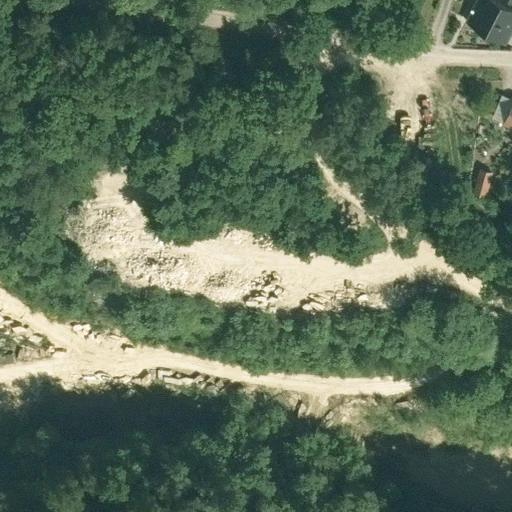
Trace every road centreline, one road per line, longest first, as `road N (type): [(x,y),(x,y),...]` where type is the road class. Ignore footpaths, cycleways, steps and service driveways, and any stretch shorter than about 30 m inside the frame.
road 1 (track): [(0,333),(74,374),(347,423),(392,426),(467,383),(511,379)]
road 2 (residential): [(511,52),(428,49),(202,0)]
road 3 (track): [(511,293),(423,249),(399,270),(249,265)]
road 4 (track): [(342,34),(325,92),(328,141),(344,176),(423,249)]
